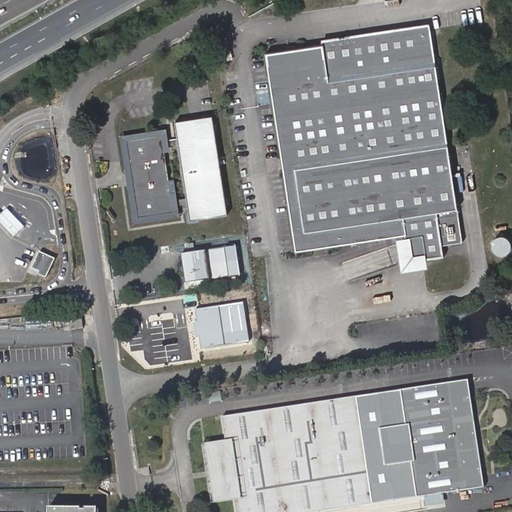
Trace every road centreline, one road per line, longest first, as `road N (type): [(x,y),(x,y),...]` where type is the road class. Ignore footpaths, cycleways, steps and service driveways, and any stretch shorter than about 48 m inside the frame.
road 1 (residential): [(133,511),(75,100),(85,80),(238,3)]
road 2 (unknown): [(511,376),(495,364),(464,362),(204,408),(184,434)]
road 3 (unknown): [(0,409),(68,406),(69,435),(60,444),(0,447)]
